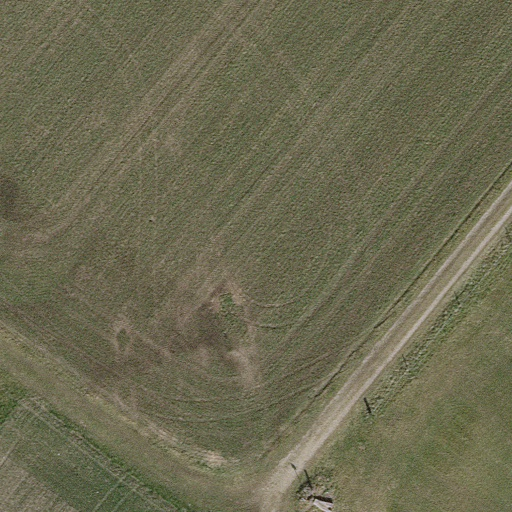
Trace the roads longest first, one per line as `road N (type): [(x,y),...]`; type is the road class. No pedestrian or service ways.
road 1 (track): [(511,206),(268,506)]
road 2 (track): [(268,511),(207,478),(0,320)]
